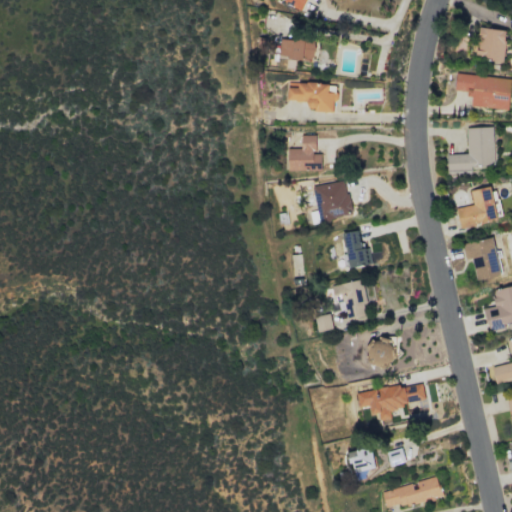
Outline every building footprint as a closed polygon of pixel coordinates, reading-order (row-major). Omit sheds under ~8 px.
[(282,0),(299,9),(303,0),(282,0)] [(474,58),(501,62),(506,31),(479,26),(474,58)] [(314,40),(279,39),(278,58),(313,59),(314,40)] [(470,106),(508,109),(511,78),(455,73),(453,92),(471,93),(470,106)] [(333,111),(333,83),(297,82),(297,88),(287,87),(286,100),(308,101),(307,110),(333,111)] [(466,128),(466,153),(445,154),(446,172),(470,171),(470,167),(494,166),(492,127),(466,128)] [(300,135),(300,148),(287,148),(287,170),(320,169),(320,153),(315,154),(315,135),(300,135)] [(351,215),(345,180),(312,186),(319,220),(351,215)] [(469,190),(472,205),(456,208),(459,227),(496,220),(490,186),(469,190)] [(343,232),(346,267),(370,265),(368,245),(359,246),(358,231),(343,232)] [(500,275),(492,237),(462,244),(465,259),(471,258),(476,280),(500,275)] [(330,284),(333,303),(343,302),(345,317),(366,315),(361,280),(330,284)] [(511,322),(511,285),(491,290),(494,306),(482,309),(487,331),(504,328),(503,324),(511,322)] [(316,331),(331,329),(329,314),(314,315),(316,331)] [(369,364),(392,363),(391,337),(368,339),(369,364)] [(511,377),(511,338),(506,340),(511,362),(491,367),(494,381),(511,377)] [(348,452),(352,472),(374,467),(370,447),(348,452)] [(380,491),(385,510),(441,496),(436,476),(380,491)]
